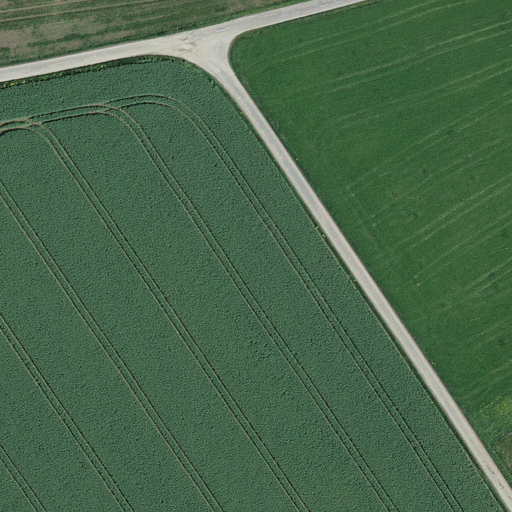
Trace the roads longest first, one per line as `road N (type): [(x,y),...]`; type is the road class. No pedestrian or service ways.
road 1 (track): [(196,36),(511,505)]
road 2 (unclassified): [(347,0),(115,55),(0,72)]
